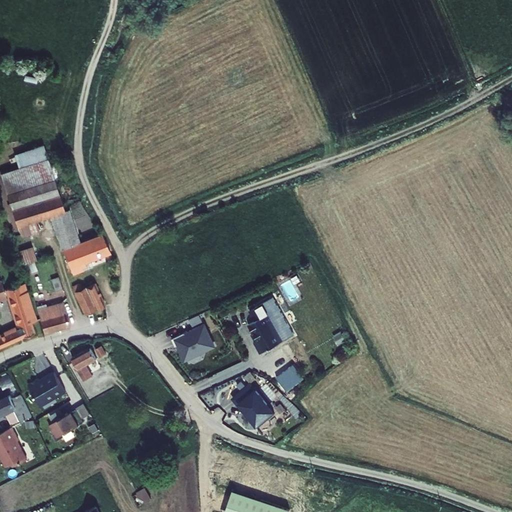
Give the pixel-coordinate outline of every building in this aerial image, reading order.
[(58,210),(69,243),(87,237),(75,204),(68,206),(48,143),(19,151),(23,162),(4,167),(24,232),(44,226),(41,215),(58,210)] [(69,243),(77,268),(88,265),(87,259),(100,255),(116,251),(106,232),(87,237),(69,243)] [(21,249),(25,263),(43,257),(39,243),(21,249)] [(87,259),(88,265),(102,262),(100,255),(87,259)] [(54,272),(59,285),(66,282),(62,270),(54,272)] [(75,280),(86,307),(114,297),(105,274),(85,281),(84,277),(75,280)] [(0,282),(0,299),(10,296),(5,281),(0,282)] [(0,336),(0,346),(40,331),(37,321),(41,320),(31,289),(27,290),(25,284),(13,287),(26,327),(0,336)] [(38,305),(45,327),(73,317),(65,296),(38,305)] [(286,328),(272,299),(259,305),(264,316),(257,319),(265,335),(262,336),(268,348),(292,337),(287,328),(286,328)] [(216,348),(205,325),(172,340),(183,364),(216,348)] [(347,330),(338,334),(343,343),(351,339),(347,330)] [(79,360),(92,382),(100,378),(95,369),(106,363),(98,349),(79,360)] [(105,353),(110,361),(116,357),(112,349),(105,353)] [(66,394),(54,371),(29,385),(42,407),(66,394)] [(274,414),(247,381),(221,400),(247,427),(258,429),(274,414)] [(26,422),(37,416),(26,394),(17,398),(16,395),(0,401),(0,423),(10,418),(8,414),(19,409),(26,422)] [(83,401),(48,425),(56,437),(91,413),(83,401)] [(26,422),(0,434),(0,445),(2,449),(4,448),(6,453),(5,454),(5,455),(11,466),(27,458),(29,461),(41,454),(36,445),(37,443),(33,435),(33,433),(31,427),(28,426),(26,422)] [(132,493),(138,505),(151,499),(146,487),(132,493)] [(288,511),(289,509),(233,492),(226,511),(288,511)]
